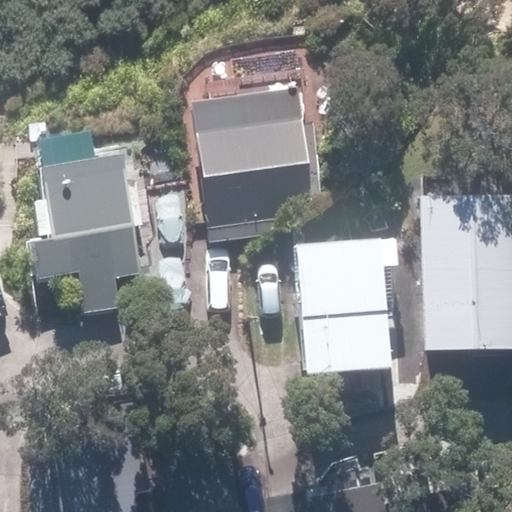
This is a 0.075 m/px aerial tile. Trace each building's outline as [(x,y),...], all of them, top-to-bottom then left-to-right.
[(306,99),(202,111),(218,247),(261,242),(260,228),(323,234),(306,99)] [(64,247),(24,251),(30,300),(149,285),(135,177),(107,181),(103,156),(58,161),(61,189),(56,191),(64,247)] [(511,356),(511,202),(431,205),(435,359),(511,356)] [(309,256),(318,383),(401,377),(393,250),(309,256)] [(511,403),(449,398),(446,435),(511,440),(511,403)] [(51,467),(56,511),(143,511),(142,497),(155,496),(145,417),(89,425),(93,462),(51,467)] [(171,471),(176,511),(245,511),(238,462),(171,471)] [(451,511),(446,477),(340,494),(342,511),(451,511)]
